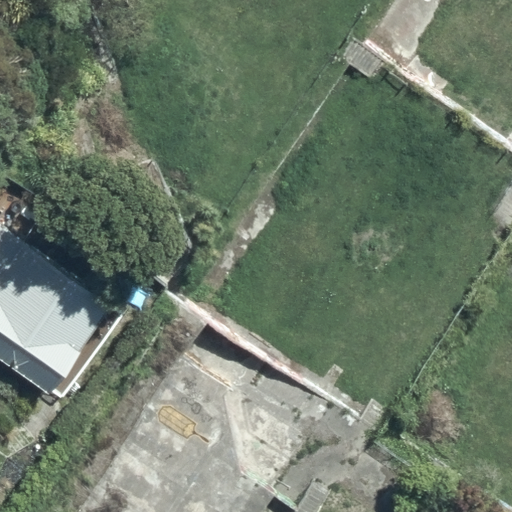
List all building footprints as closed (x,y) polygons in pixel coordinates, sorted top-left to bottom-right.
[(393,62),(387,72),(360,53),(268,186),(261,181),(199,271),(347,374),(410,284),(402,278),(494,146),(448,114),(455,104),(511,143),(511,11),(495,0),(380,0),(355,36),(393,62)] [(218,0),(261,27),(278,0),(218,0)] [(112,279),(0,206),(0,351),(46,381),(112,279)] [(262,511),(342,376),(193,288),(63,508),(68,511),(262,511)] [(511,300),(505,312),(501,309),(434,405),(511,449),(511,300)]
